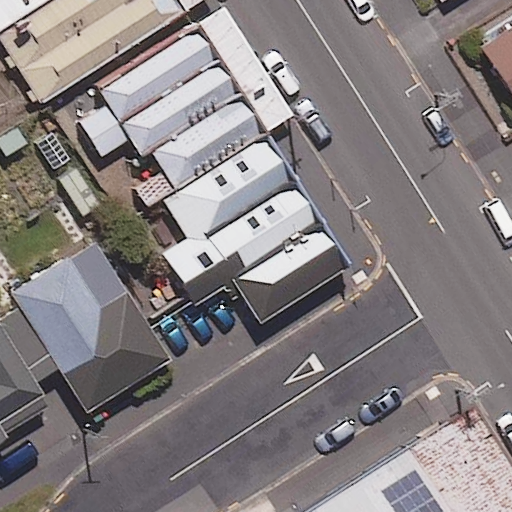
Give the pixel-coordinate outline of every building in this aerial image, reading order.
[(0,0),(0,39),(39,101),(199,0),(0,0)] [(511,17),(468,46),(511,116),(511,17)] [(163,191),(266,128),(202,22),(94,88),(105,106),(80,121),(102,156),(135,136),(157,173),(133,187),(143,203),(163,191)] [(351,263),(266,128),(163,191),(191,236),(167,251),(197,300),(234,277),(258,317),(351,263)] [(168,356),(92,238),(9,292),(86,410),(168,356)] [(45,401),(0,328),(0,438),(5,435),(0,428),(45,401)] [(511,511),(511,480),(468,410),(305,511),(511,511)]
